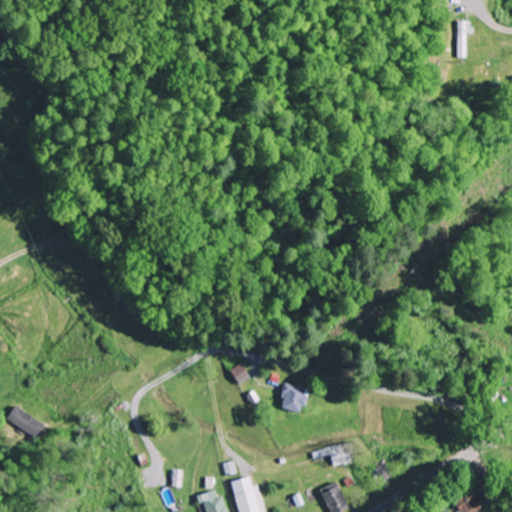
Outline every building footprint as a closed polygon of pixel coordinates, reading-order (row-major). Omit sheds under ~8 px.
[(462,19),(462,57),(471,57),(471,19),(462,19)] [(313,387),(288,382),(283,407),(309,411),(313,387)] [(368,469),(377,487),(393,479),(384,461),(368,469)] [(229,481),(238,511),(260,511),(249,475),(229,481)] [(328,511),(337,511),(348,507),(335,482),(318,491),(328,511)] [(227,511),(220,495),(217,497),(213,488),(196,495),(203,511),(227,511)]
